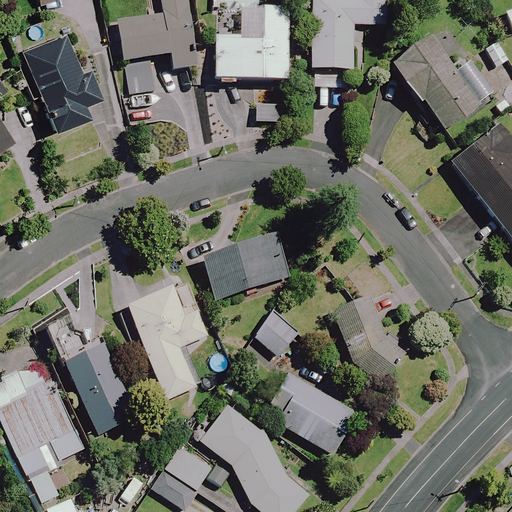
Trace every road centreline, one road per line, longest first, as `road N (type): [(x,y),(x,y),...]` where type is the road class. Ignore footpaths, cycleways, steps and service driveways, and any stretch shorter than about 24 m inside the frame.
road 1 (residential): [(0,286),(68,239),(195,184),(263,168),(315,170),(369,199),(511,371)]
road 2 (residential): [(511,392),(401,511)]
